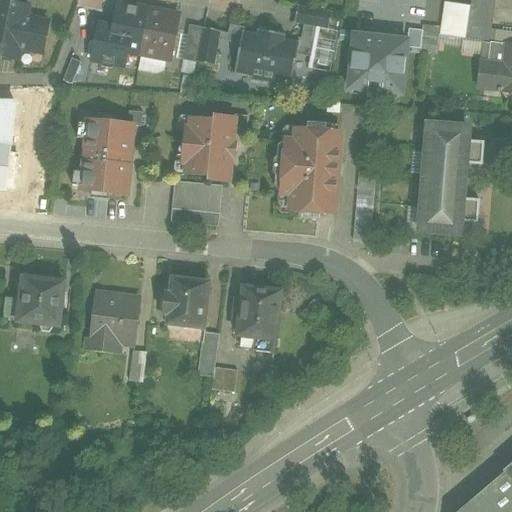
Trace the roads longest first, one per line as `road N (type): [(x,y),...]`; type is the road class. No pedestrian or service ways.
road 1 (residential): [(409,386),(343,258),(296,243),(0,214)]
road 2 (secondary): [(212,511),(409,386)]
road 3 (residential): [(409,386),(417,511)]
road 4 (secondary): [(409,386),(511,322)]
